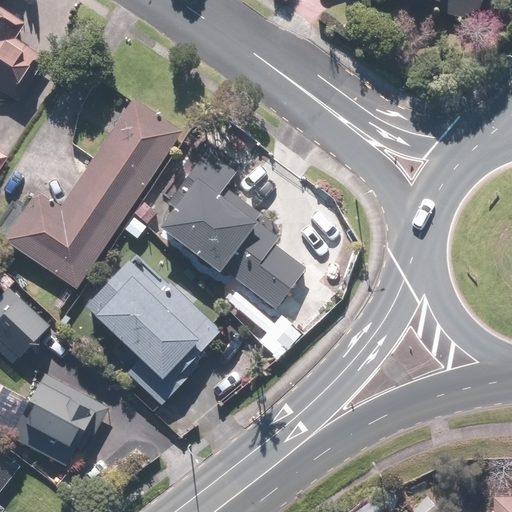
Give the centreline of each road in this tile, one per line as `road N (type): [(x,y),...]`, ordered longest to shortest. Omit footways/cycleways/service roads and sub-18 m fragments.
road 1 (primary): [(504,360),(303,418)]
road 2 (tertiary): [(419,239),(384,173),(299,90)]
road 3 (tertiary): [(299,90),(476,146)]
road 4 (primary): [(303,418),(424,280)]
road 5 (tertiary): [(299,90),(174,0)]
road 6 (primary): [(183,511),(303,418)]
